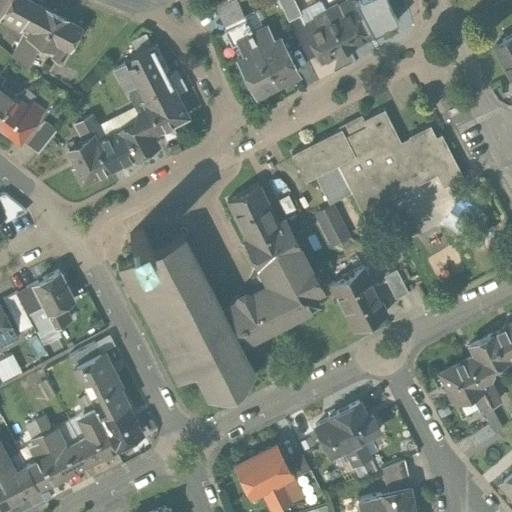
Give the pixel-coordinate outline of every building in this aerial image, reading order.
[(55,13),(30,0),(7,0),(0,12),(0,15),(17,25),(20,20),(28,25),(32,27),(28,35),(40,42),(55,13)] [(301,14),(294,0),(278,0),(288,20),(301,14)] [(347,0),(344,0),(332,7),(336,16),(329,19),(343,47),(366,35),(347,0)] [(386,0),(357,0),(372,33),(397,21),(386,0)] [(79,26),(55,13),(40,42),(53,49),(58,41),(61,43),(68,46),(79,26)] [(260,13),(245,20),(258,46),(273,39),(260,13)] [(329,19),(321,23),(316,14),(302,22),(320,58),(343,47),(329,19)] [(28,25),(20,20),(17,25),(12,35),(21,39),(28,25)] [(245,20),(226,30),(234,44),(238,42),(244,53),(258,46),(245,20)] [(511,34),(492,45),(510,78),(511,76),(511,34)] [(273,39),(258,46),(277,82),(297,72),(279,36),(273,39)] [(68,46),(61,43),(53,57),(61,61),(68,46)] [(185,117),(149,46),(130,56),(131,64),(127,66),(145,100),(144,100),(147,106),(159,130),(185,117)] [(277,82),(258,46),(244,53),(238,57),(256,93),(277,82)] [(124,61),(113,67),(125,89),(127,88),(138,110),(147,106),(144,100),(124,61)] [(0,78),(0,112),(13,95),(2,87),(0,89),(0,82),(2,80),(0,78)] [(25,89),(14,96),(25,104),(21,109),(24,111),(31,103),(35,97),(25,89)] [(13,95),(0,112),(0,123),(19,138),(41,110),(31,103),(24,111),(21,109),(25,104),(14,96),(13,95)] [(138,110),(135,111),(133,120),(134,122),(123,127),(137,154),(156,144),(151,134),(159,130),(147,106),(138,110)] [(365,125),(345,136),(341,128),(291,153),(304,180),(315,175),(329,202),(351,191),(368,224),(388,214),(381,202),(436,174),(443,187),(462,177),(441,134),(435,136),(429,125),(408,136),(409,137),(400,141),(383,109),(362,119),(365,125)] [(102,138),(90,115),(84,119),(92,134),(95,142),(102,138)] [(44,119),(25,142),(37,152),(56,129),(44,119)] [(84,119),(75,123),(83,139),(92,134),(84,119)] [(102,138),(95,142),(109,168),(137,154),(123,127),(102,138)] [(83,139),(67,147),(76,165),(73,166),(81,182),(109,168),(95,142),(92,134),(83,139)] [(258,184),(228,200),(247,237),(275,223),(267,206),(269,205),(258,184)] [(25,209),(2,191),(0,192),(0,205),(3,212),(1,214),(4,220),(25,209)] [(340,199),(315,209),(329,243),(354,233),(340,199)] [(321,292),(284,219),(275,223),(247,237),(244,239),(267,283),(249,292),(245,291),(239,294),(237,298),(231,301),(232,303),(224,308),(242,343),(317,304),(313,296),(321,292)] [(182,230),(152,245),(142,226),(128,233),(138,253),(117,263),(133,294),(134,293),(167,357),(165,358),(177,381),(197,370),(206,387),(204,388),(207,394),(220,394),(230,391),(238,387),(245,381),(256,370),(253,364),(251,365),(242,347),(244,346),(242,343),(224,308),(220,310),(181,233),(183,232),(182,230)] [(363,266),(329,283),(353,330),(387,312),(363,266)] [(396,269),(383,276),(395,299),(408,292),(396,269)] [(58,270),(33,284),(55,326),(70,318),(63,303),(73,298),(58,270)] [(15,292),(3,298),(19,330),(31,324),(15,292)] [(0,305),(0,346),(16,337),(0,305)] [(511,322),(489,334),(503,360),(511,355),(511,322)] [(489,334),(469,344),(474,354),(467,357),(479,382),(487,378),(492,368),(491,366),(503,360),(489,334)] [(95,341),(68,355),(73,366),(100,352),(95,341)] [(0,357),(0,379),(23,368),(14,351),(0,357)] [(140,432),(117,386),(119,385),(102,351),(100,352),(73,366),(82,382),(91,378),(100,395),(91,399),(95,408),(115,448),(129,442),(127,439),(140,432)] [(467,357),(439,371),(454,401),(474,391),(482,387),(479,382),(467,357)] [(499,400),(487,378),(479,382),(482,387),(491,404),(499,400)] [(491,404),(482,387),(474,391),(494,431),(502,426),(491,404)] [(89,394),(77,400),(84,413),(95,408),(91,399),(90,395),(89,394)] [(358,401),(336,412),(352,443),(360,439),(379,429),(372,415),(367,418),(358,401)] [(115,448),(95,408),(84,413),(91,427),(93,426),(94,430),(77,438),(88,460),(100,454),(101,455),(115,448)] [(336,412),(328,416),(329,418),(315,425),(330,454),(345,446),(352,443),(336,412)] [(64,445),(50,418),(38,425),(51,451),(64,445)] [(487,421),(468,434),(475,444),(494,431),(487,421)] [(51,451),(38,425),(28,429),(40,452),(41,451),(43,455),(51,451)] [(64,445),(51,451),(63,473),(88,460),(77,438),(64,445)] [(376,469),(360,439),(352,443),(367,472),(376,469)] [(367,472),(352,443),(345,446),(359,475),(367,472)] [(275,444),(236,464),(251,493),(260,488),(271,509),(301,494),(275,444)] [(27,464),(25,464),(37,486),(63,473),(51,451),(43,455),(27,464)] [(27,464),(21,452),(16,455),(22,466),(25,464),(27,464)] [(304,452),(292,459),(300,473),(313,466),(304,452)] [(7,468),(0,453),(0,477),(9,473),(6,468),(7,468)] [(404,459),(380,467),(388,490),(408,486),(410,486),(404,459)] [(9,473),(0,477),(0,478),(11,500),(37,486),(25,464),(22,466),(9,473)] [(511,471),(502,480),(511,492),(511,471)] [(0,505),(11,500),(0,478),(0,505)] [(388,490),(342,501),(344,511),(393,511),(413,507),(408,486),(388,490)] [(162,505),(143,511),(171,511),(170,508),(171,506),(163,503),(162,505)]
